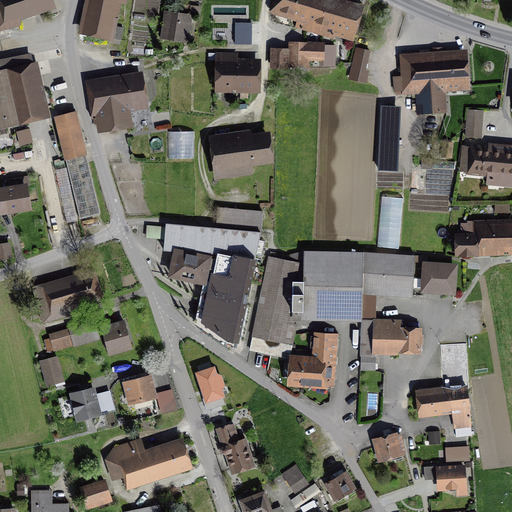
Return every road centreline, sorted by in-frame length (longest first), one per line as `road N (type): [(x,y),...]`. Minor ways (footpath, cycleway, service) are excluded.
road 1 (track): [(266,0),(263,100),(206,131),(199,152),(212,199),(205,215),(119,222)]
road 2 (residential): [(75,0),(70,54),(122,230)]
road 3 (residential): [(345,443),(366,438),(389,415),(485,264)]
road 4 (residential): [(345,443),(158,304)]
road 5 (residential): [(158,304),(225,511)]
road 6 (unknown): [(74,69),(150,64),(210,48),(265,53)]
road 7 (residential): [(0,276),(122,230)]
